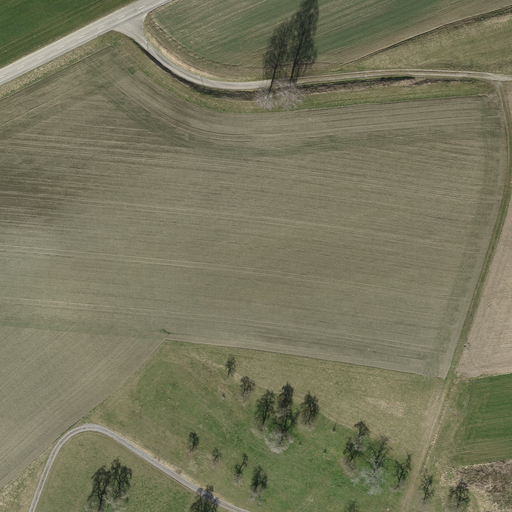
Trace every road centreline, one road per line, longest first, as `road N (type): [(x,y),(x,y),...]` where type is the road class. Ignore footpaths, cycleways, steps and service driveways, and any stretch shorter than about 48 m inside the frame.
road 1 (track): [(127,17),(157,58),(203,84),(247,90),(386,76),(511,81)]
road 2 (track): [(404,511),(511,186)]
road 3 (track): [(239,511),(97,430),(64,441),(33,511)]
road 4 (tertiary): [(0,80),(165,0)]
